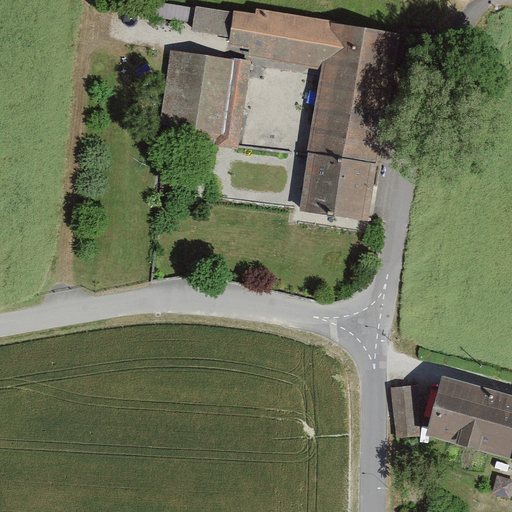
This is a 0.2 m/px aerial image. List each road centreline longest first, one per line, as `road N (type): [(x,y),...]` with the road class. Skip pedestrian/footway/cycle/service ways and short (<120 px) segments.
road 1 (unclassified): [(377,333),(247,306),(162,301),(0,326)]
road 2 (unclassified): [(377,333),(439,61),(455,31),(483,6)]
road 3 (unclassified): [(374,511),(377,333)]
